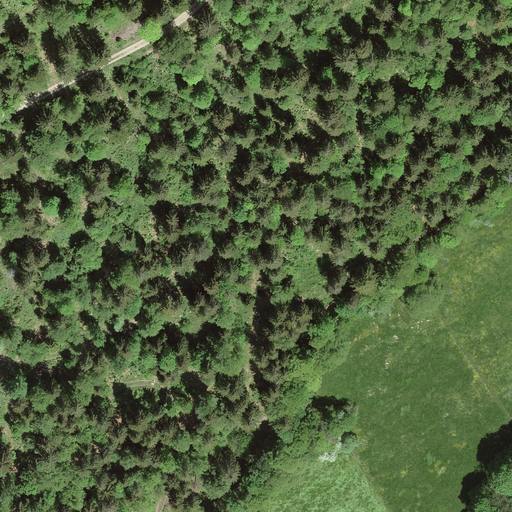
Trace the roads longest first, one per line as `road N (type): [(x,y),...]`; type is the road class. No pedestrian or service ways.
road 1 (track): [(0,356),(45,358),(110,331),(239,220),(355,144),(404,94),(436,75),(488,0)]
road 2 (track): [(203,0),(167,32),(0,117)]
